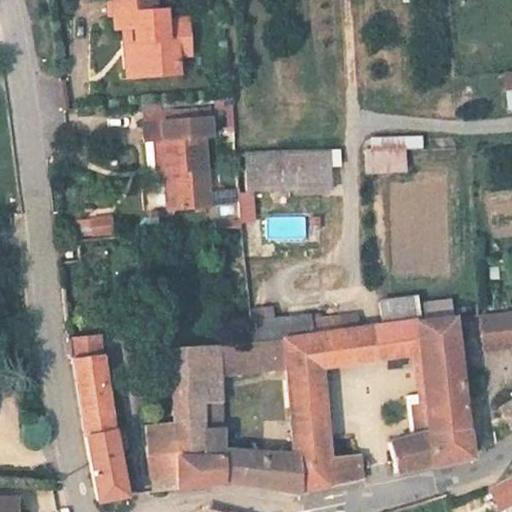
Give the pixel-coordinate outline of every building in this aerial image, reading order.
[(143,2),(101,5),(102,33),(119,32),(131,32),(134,86),(176,82),(174,55),(173,27),(155,28),(154,17),(143,17),(143,2)] [(187,27),(173,27),(174,55),(189,54),(187,27)] [(131,32),(119,32),(122,87),(134,86),(131,32)] [(511,70),(503,71),(506,109),(511,108),(511,70)] [(209,119),(144,125),(145,142),(147,142),(149,167),(157,173),(165,173),(171,173),(174,211),(210,208),(204,137),(211,136),(209,119)] [(406,171),(405,148),(423,148),(422,135),(364,137),(366,173),(406,171)] [(243,149),(244,190),(335,189),(335,148),(243,149)] [(171,173),(165,173),(168,212),(174,211),(171,173)] [(238,191),(240,221),(255,220),(254,190),(238,191)] [(218,201),(219,219),(238,218),(238,201),(218,201)] [(80,236),(113,233),(112,213),(79,216),(80,236)] [(384,316),(420,314),(418,294),(383,296),(384,316)] [(86,498),(115,493),(92,295),(63,298),(86,498)] [(424,312),(452,310),(451,298),(423,300),(424,312)] [(454,303),(456,324),(483,322),(481,302),(454,303)] [(419,369),(426,437),(461,427),(456,324),(382,331),(349,333),(347,326),(340,326),(340,319),(309,323),(310,336),(284,338),(284,356),(286,463),(286,503),(374,481),(373,457),(329,462),(321,376),(419,369)] [(268,356),(284,356),(284,338),(267,339),(268,356)] [(145,422),(155,476),(179,472),(178,459),(203,456),(198,391),(221,390),(219,343),(132,353),(137,382),(167,379),(173,416),(145,422)] [(286,503),(286,463),(220,446),(220,404),(237,404),(236,388),(221,390),(198,391),(203,456),(178,459),(179,472),(155,476),(156,486),(181,481),(235,492),(286,503)] [(511,397),(498,406),(508,424),(511,422),(511,397)] [(462,459),(461,427),(426,437),(394,447),(397,475),(462,459)] [(511,472),(486,486),(499,510),(511,502),(511,472)]
